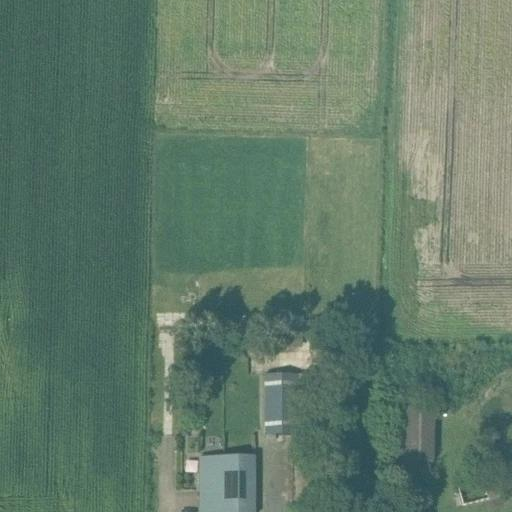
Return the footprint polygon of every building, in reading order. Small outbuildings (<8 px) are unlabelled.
[(289,349),(289,332),(274,332),(274,349),(289,349)] [(265,439),(296,439),(297,377),(265,377),(265,439)] [(406,478),(431,479),(433,411),(389,411),(388,464),(406,465),(406,478)] [(253,511),(254,461),(199,461),(199,511),(253,511)] [(511,473),(457,487),(463,508),(511,495),(511,473)]
